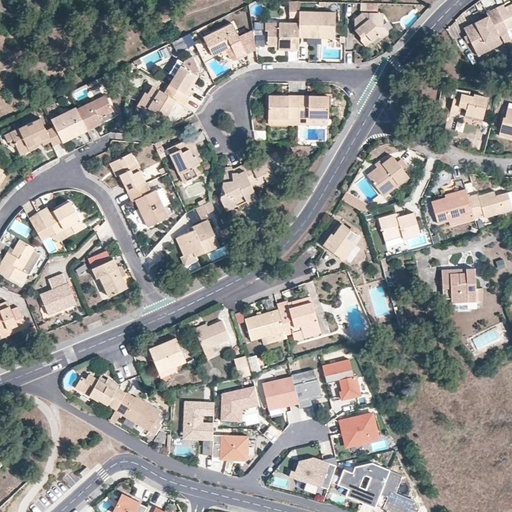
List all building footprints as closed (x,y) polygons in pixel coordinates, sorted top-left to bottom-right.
[(298,1),(287,1),(287,11),(298,12),(298,1)] [(502,4),(495,8),(505,30),(511,26),(511,3),(504,7),(502,4)] [(505,30),(495,8),(486,13),(487,16),(465,28),(474,46),(497,35),(506,31),(505,30)] [(334,13),(298,12),(298,23),(298,37),(334,37),(334,13)] [(378,20),(378,13),(362,12),(354,20),(354,30),(361,37),(360,41),(365,46),(377,37),(381,37),(387,32),(383,27),(378,20)] [(264,31),(267,31),(278,31),(278,23),(278,21),(265,20),(264,31)] [(278,50),(298,50),(298,37),(298,23),(278,23),(278,31),(267,31),(267,46),(278,46),(278,50)] [(212,55),(226,48),(230,57),(233,60),(236,60),(243,56),(242,54),(245,52),(232,24),(203,38),(212,55)] [(238,37),(245,52),(255,47),(252,30),(238,37)] [(190,34),(182,38),(187,49),(195,45),(190,34)] [(497,35),(474,46),(478,54),(501,43),(497,35)] [(168,84),(190,97),(193,91),(190,89),(187,87),(195,74),(198,70),(191,57),(183,61),(180,66),(168,84)] [(195,74),(187,87),(190,89),(197,76),(195,74)] [(190,97),(168,84),(163,92),(152,85),(147,93),(144,92),(137,105),(146,111),(148,108),(165,118),(176,100),(185,105),(190,97)] [(465,108),(464,113),(482,117),(487,97),(473,93),(472,96),(460,93),(459,99),(452,98),(449,113),(456,115),(458,106),(465,108)] [(76,109),(86,130),(115,116),(105,95),(76,109)] [(286,123),(296,123),(297,95),(267,95),(267,116),(286,117),(286,123)] [(297,95),(296,123),(308,123),(308,117),(327,118),(327,96),(297,95)] [(511,108),(507,107),(505,118),(502,117),(498,135),(511,138),(511,108)] [(75,108),(51,120),(54,127),(61,141),(62,142),(86,130),(76,109),(75,108)] [(52,145),(61,141),(54,127),(46,131),(39,117),(9,133),(16,146),(18,150),(26,146),(29,151),(37,147),(35,145),(41,142),(42,145),(50,141),(52,145)] [(428,125),(418,120),(416,126),(426,130),(428,125)] [(11,148),(16,146),(9,133),(4,135),(7,142),(8,142),(11,148)] [(172,152),(169,153),(183,182),(200,174),(196,165),(199,164),(195,155),(193,156),(189,148),(195,146),(190,137),(170,147),(172,152)] [(159,141),(153,144),(156,150),(162,147),(159,141)] [(26,146),(18,150),(21,155),(29,151),(26,146)] [(195,155),(199,164),(203,162),(195,146),(189,148),(193,156),(195,155)] [(119,175),(127,192),(144,184),(129,153),(112,161),(119,175)] [(258,166),(244,172),(251,186),(263,181),(266,182),(274,178),(278,180),(287,176),(283,166),(279,164),(274,154),(260,162),(258,166)] [(367,176),(379,191),(393,180),(397,184),(408,176),(402,169),(406,166),(400,159),(397,162),(392,156),(382,164),(377,169),(367,176)] [(115,177),(119,175),(112,161),(108,163),(115,177)] [(248,161),(241,165),(244,172),(258,166),(260,162),(248,161)] [(245,202),(246,204),(257,199),(251,186),(244,172),(241,165),(232,170),(232,166),(224,167),(220,199),(224,206),(234,201),(237,206),(245,202)] [(393,180),(379,191),(383,195),(397,184),(393,180)] [(144,184),(127,192),(131,200),(134,199),(148,226),(167,217),(154,190),(150,191),(146,183),(144,184)] [(356,196),(347,190),(342,199),(351,204),(356,196)] [(468,197),(465,190),(457,192),(458,195),(446,198),(432,202),(438,224),(448,221),(472,213),(468,197)] [(474,217),(474,219),(484,215),(485,218),(511,209),(511,204),(507,193),(495,196),(490,198),(488,193),(478,196),(478,194),(468,197),(472,213),(474,217)] [(359,209),(364,200),(356,196),(351,204),(359,209)] [(210,200),(196,207),(200,216),(214,209),(210,200)] [(363,211),(370,209),(372,205),(364,200),(359,209),(363,211)] [(234,201),(224,206),(226,211),(237,206),(234,201)] [(47,208),(28,218),(42,242),(71,226),(75,232),(84,226),(70,202),(50,212),(47,208)] [(378,218),(384,239),(402,234),(403,238),(419,233),(413,211),(397,216),(396,212),(378,218)] [(135,224),(142,222),(139,212),(132,214),(135,224)] [(450,224),(474,217),(472,213),(448,221),(450,224)] [(175,238),(184,256),(193,252),(194,256),(196,256),(219,245),(207,219),(192,226),(194,229),(175,238)] [(331,234),(323,245),(344,260),(360,237),(342,224),(333,235),(331,234)] [(222,229),(226,238),(231,236),(227,227),(222,229)] [(402,234),(384,239),(386,243),(403,238),(402,234)] [(7,252),(0,264),(0,272),(21,285),(28,274),(29,275),(41,254),(33,250),(35,248),(18,239),(10,254),(7,252)] [(193,252),(184,256),(181,257),(184,265),(197,259),(196,256),(194,256),(193,252)] [(113,260),(92,269),(97,278),(100,277),(109,297),(127,288),(113,260)] [(83,284),(93,277),(85,264),(74,271),(83,284)] [(461,273),(461,268),(441,269),(442,298),(451,297),(451,301),(476,300),(475,268),(467,268),(467,273),(461,273)] [(64,275),(48,281),(52,289),(40,294),(48,314),(76,304),(64,275)] [(286,301),(276,304),(278,310),(284,330),(285,334),(292,332),(291,328),(300,325),(303,336),(320,331),(310,297),(292,302),(293,305),(288,307),(287,303),(286,301)] [(0,330),(16,324),(19,330),(26,326),(18,306),(11,309),(8,302),(0,304),(0,330)] [(284,330),(278,310),(244,319),(250,340),(265,336),(284,330)] [(237,324),(244,323),(242,313),(235,314),(237,324)] [(387,328),(399,325),(398,319),(385,323),(387,328)] [(208,327),(196,332),(204,350),(229,338),(222,321),(208,327)] [(194,328),(196,332),(208,327),(206,323),(194,328)] [(372,326),(372,328),(374,332),(387,328),(385,323),(372,326)] [(16,324),(0,330),(0,334),(1,336),(19,330),(16,324)] [(267,343),(286,338),(285,334),(284,330),(265,336),(267,343)] [(150,353),(158,371),(173,365),(185,360),(176,338),(159,345),(161,349),(150,353)] [(233,359),(263,499),(314,511),(325,511),(245,356),(233,359)] [(256,357),(248,359),(251,370),(259,368),(256,357)] [(321,365),(325,382),(339,379),(341,390),(339,390),(341,399),(359,394),(355,375),(354,375),(352,368),(351,369),(349,359),(321,365)] [(297,403),(298,408),(312,405),(310,397),(321,395),(315,372),(314,373),(312,363),(289,369),(290,372),(297,403)] [(173,365),(158,371),(161,377),(176,371),(173,365)] [(289,405),(297,403),(290,372),(260,379),(267,409),(289,404),(289,405)] [(116,409),(125,393),(116,387),(118,384),(108,378),(104,384),(88,374),(85,379),(81,377),(75,387),(97,401),(98,399),(116,409)] [(436,399),(429,402),(433,413),(443,410),(438,399),(452,395),(446,379),(430,385),(436,399)] [(240,408),(259,403),(255,386),(221,394),(220,420),(239,421),(240,408)] [(109,421),(112,423),(118,412),(155,434),(161,424),(164,418),(158,414),(160,411),(135,396),(134,398),(125,393),(116,409),(115,411),(109,421)] [(202,454),(211,454),(212,434),(213,427),(214,402),(184,401),(183,422),(187,422),(187,437),(203,438),(202,454)] [(340,424),(345,447),(377,439),(371,413),(346,419),(340,424)] [(211,454),(211,457),(220,457),(220,459),(243,460),(247,456),(248,436),(212,434),(211,454)] [(327,488),(335,465),(313,457),(299,460),(295,471),(291,469),(289,476),(327,488)] [(375,505),(390,469),(373,462),(353,467),(351,473),(342,470),(337,485),(347,489),(345,496),(374,507),(375,505)] [(87,467),(80,473),(84,477),(91,471),(87,467)] [(390,469),(375,505),(387,509),(385,511),(415,511),(417,506),(414,499),(395,491),(402,474),(390,469)] [(144,511),(147,507),(122,494),(113,511),(114,511),(144,511)]
